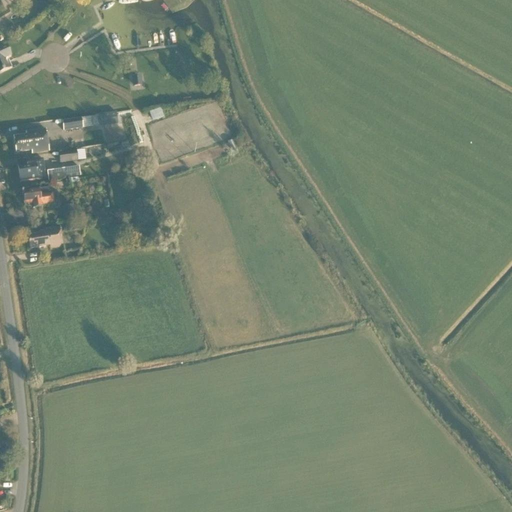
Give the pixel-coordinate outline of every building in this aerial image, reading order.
[(0,50),(0,74),(12,69),(8,59),(11,58),(6,48),(0,50)] [(150,112),(152,122),(165,119),(162,109),(150,112)] [(116,113),(97,116),(98,123),(117,121),(116,113)] [(81,119),(62,122),(63,132),(82,130),(82,129),(81,120),(81,119)] [(49,152),(46,130),(26,133),(26,136),(13,138),(16,154),(31,152),(32,155),(49,152)] [(77,159),(76,152),(58,154),(60,165),(72,163),(71,160),(77,159)] [(46,180),(43,160),(35,161),(35,163),(25,164),(25,163),(17,164),(20,183),(38,180),(38,181),(46,180)] [(66,170),(47,173),(48,182),(68,179),(66,170)] [(40,196),(52,195),(51,188),(39,190),(40,196)] [(39,190),(21,193),(22,195),(23,195),(24,206),(33,205),(33,209),(42,208),(42,206),(54,204),(52,195),(40,196),(39,190)] [(75,218),(73,205),(61,207),(63,220),(75,218)] [(66,233),(78,231),(77,225),(65,226),(66,233)] [(60,229),(45,231),(45,233),(39,234),(39,236),(28,237),(30,250),(50,247),(51,250),(63,248),(61,234),(60,229)]
